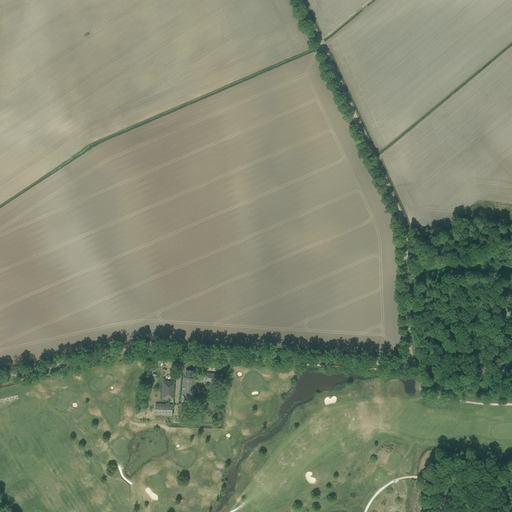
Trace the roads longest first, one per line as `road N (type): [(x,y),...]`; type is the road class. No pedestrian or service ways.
road 1 (unclassified): [(511,373),(157,349),(0,380)]
road 2 (track): [(405,365),(404,231),(297,0)]
